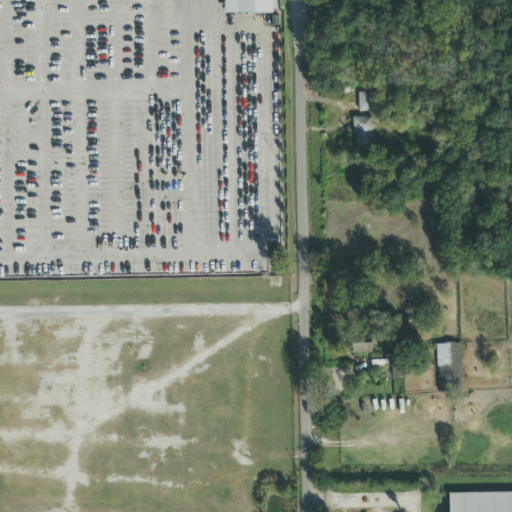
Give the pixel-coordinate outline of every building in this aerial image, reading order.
[(376,93),(358,93),(358,113),(376,112),(376,93)] [(372,118),(353,118),(354,146),(373,146),(372,118)] [(372,335),(348,334),(347,354),(371,354),(372,335)] [(460,344),(436,345),(438,395),(462,394),(460,344)] [(449,511),(449,494),(511,493),(511,511),(449,511)]
